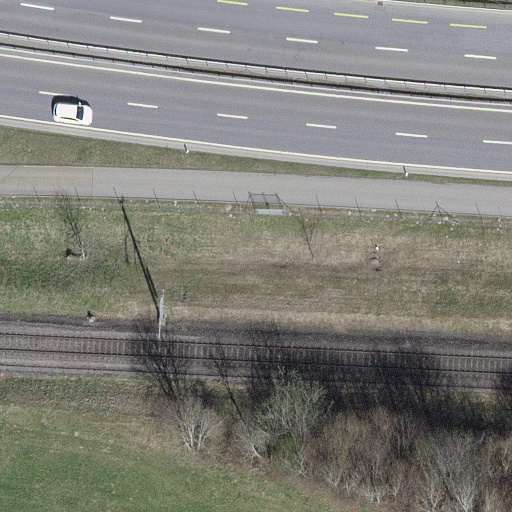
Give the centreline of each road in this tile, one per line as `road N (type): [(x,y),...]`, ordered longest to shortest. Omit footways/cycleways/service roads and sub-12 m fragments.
road 1 (primary): [(0,85),(511,143)]
road 2 (primary): [(511,54),(21,0)]
